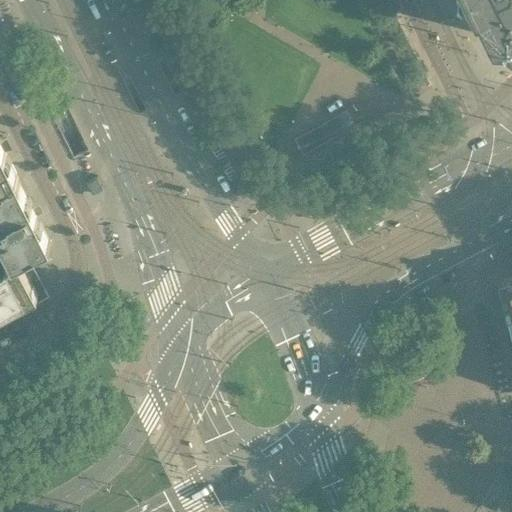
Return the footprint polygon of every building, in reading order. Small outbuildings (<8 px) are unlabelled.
[(511,0),(472,0),(477,9),(479,7),(494,37),(508,37),(509,38),(511,40),(511,0)] [(0,187),(18,178),(5,151),(0,141),(0,187)] [(51,244),(34,210),(18,178),(0,187),(0,269),(19,259),(51,244)] [(0,315),(38,295),(19,259),(0,269),(0,315)] [(511,277),(506,279),(504,280),(502,282),(501,284),(501,286),(502,288),(511,327),(511,277)]
